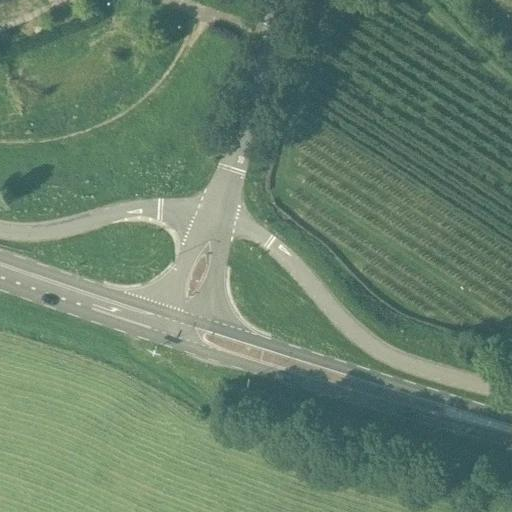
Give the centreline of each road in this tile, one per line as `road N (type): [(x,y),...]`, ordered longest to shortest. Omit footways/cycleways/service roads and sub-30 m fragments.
road 1 (primary): [(169,342),(442,423),(511,435)]
road 2 (unclassified): [(511,392),(370,347),(272,242),(216,214)]
road 3 (primary): [(511,429),(444,399),(197,321)]
road 4 (unclassified): [(216,214),(276,0)]
road 5 (unclassified): [(216,214),(149,207),(49,231),(0,231)]
road 6 (primary): [(0,282),(169,342)]
road 7 (primary): [(165,310),(0,255)]
